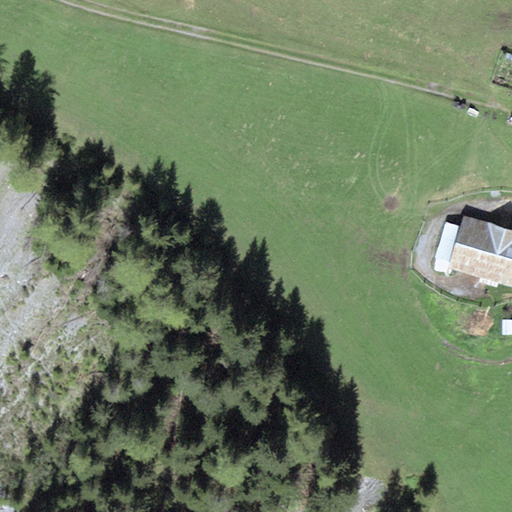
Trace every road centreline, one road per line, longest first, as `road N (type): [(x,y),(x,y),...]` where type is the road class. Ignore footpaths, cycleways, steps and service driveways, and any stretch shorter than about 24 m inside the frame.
road 1 (track): [(65,0),(511,101)]
road 2 (track): [(511,205),(438,212),(422,266),(466,291)]
